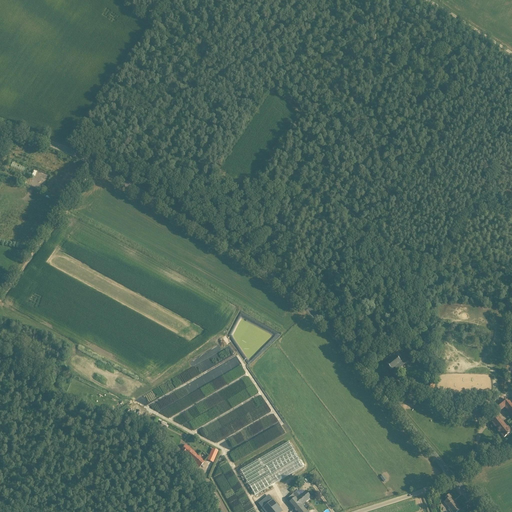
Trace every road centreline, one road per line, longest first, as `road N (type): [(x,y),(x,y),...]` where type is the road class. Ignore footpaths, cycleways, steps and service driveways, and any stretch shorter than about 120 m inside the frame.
road 1 (tertiary): [(452,476),(320,322),(251,262),(94,164),(0,124)]
road 2 (track): [(511,270),(423,260),(373,236),(349,212),(295,193),(141,166),(111,175)]
road 3 (track): [(503,48),(395,210),(370,232)]
road 4 (track): [(94,164),(0,300)]
